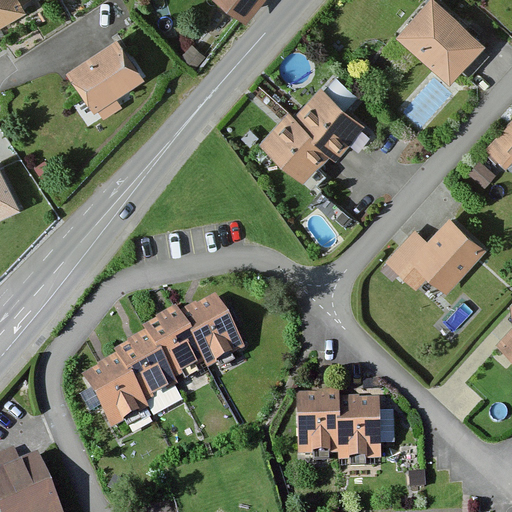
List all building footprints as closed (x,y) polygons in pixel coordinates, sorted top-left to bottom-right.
[(29,1),(28,0),(0,0),(0,26),(26,13),(21,5),(29,1)] [(213,0),(246,26),(266,0),(213,0)] [(486,46),(433,0),(429,0),(396,39),(451,86),(486,46)] [(144,81),(116,38),(65,72),(94,116),(98,114),(103,121),(120,110),(114,101),(144,81)] [(324,94),(320,90),(294,119),(287,113),(258,146),(303,185),(330,154),(336,159),(365,127),(347,111),(357,99),(336,80),(324,94)] [(511,121),(484,152),(505,171),(511,163),(511,121)] [(0,223),(22,213),(0,166),(0,223)] [(488,254),(449,220),(427,245),(413,233),(384,266),(415,293),(426,281),(447,299),(488,254)] [(246,354),(216,301),(198,311),(196,308),(179,318),(176,313),(155,324),(155,325),(141,332),(143,336),(126,345),(128,348),(112,357),(114,360),(96,370),(97,372),(81,381),(111,435),(150,414),(146,407),(178,390),(175,384),(204,368),(208,375),(246,354)] [(511,306),(510,310),(511,327),(495,346),(511,360),(511,306)] [(381,466),(378,406),(358,406),(358,403),(338,403),(338,396),(316,397),(316,400),(296,400),(298,460),(338,459),(338,467),(381,466)] [(57,511),(35,461),(20,468),(13,453),(0,458),(0,511),(57,511)]
